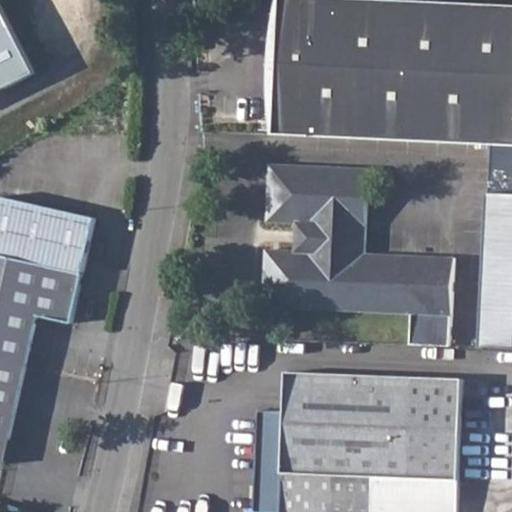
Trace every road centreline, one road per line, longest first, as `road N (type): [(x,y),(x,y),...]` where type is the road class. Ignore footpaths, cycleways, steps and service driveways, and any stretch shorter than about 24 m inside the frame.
road 1 (residential): [(93,511),(124,396),(167,142),(168,0)]
road 2 (unknown): [(214,410),(248,372),(299,354),(511,373)]
road 3 (unknown): [(262,0),(232,63),(216,75),(169,84)]
